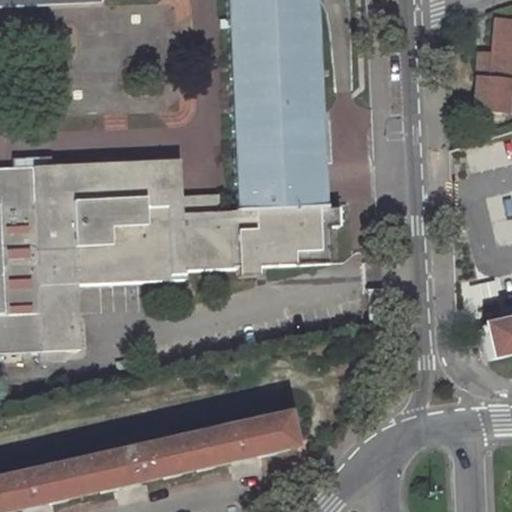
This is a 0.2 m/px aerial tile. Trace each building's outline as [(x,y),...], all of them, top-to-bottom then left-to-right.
[(255,274),(324,271),(324,235),(335,234),(334,215),(320,215),(311,0),(223,0),(230,202),(215,203),(176,205),(176,187),(175,165),(49,170),(10,172),(9,172),(0,171),(0,356),(74,353),(72,289),(180,284),(180,276),(234,273),(235,282),(255,282),(255,274)] [(507,81),(511,81),(511,23),(507,23),(507,19),(494,18),(491,52),(488,77),(475,76),(472,108),(504,111),(505,108),(507,81)] [(488,77),(491,52),(478,51),(475,76),(488,77)] [(0,154),(0,171),(9,172),(8,154),(0,154)] [(49,158),(9,160),(10,172),(49,170),(49,158)] [(215,186),(176,187),(176,205),(215,203),(215,186)] [(511,319),(481,326),(489,359),(511,354),(511,319)] [(284,410),(0,474),(0,510),(291,444),(284,410)]
